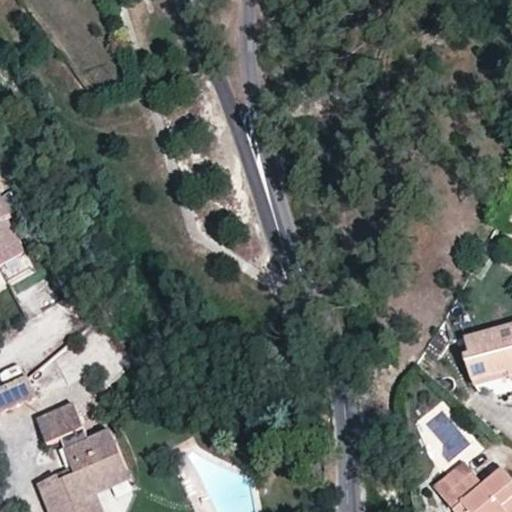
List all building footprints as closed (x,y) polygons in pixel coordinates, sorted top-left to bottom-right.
[(13,221),(0,194),(0,269),(26,256),(9,223),(13,221)] [(479,395),(511,384),(511,379),(511,378),(511,328),(468,341),(473,358),(468,359),(479,395)] [(0,413),(1,415),(36,399),(28,379),(0,391),(0,413)] [(48,511),(89,511),(81,491),(128,473),(112,435),(89,443),(74,408),(38,422),(47,447),(61,442),(74,477),(61,483),(59,477),(37,486),(48,511)] [(466,463),(448,480),(457,491),(446,500),(456,511),(511,511),(511,478),(505,470),(486,486),(466,463)] [(89,511),(102,511),(97,498),(132,484),(128,473),(81,491),(89,511)] [(448,480),(437,488),(446,500),(457,491),(448,480)]
